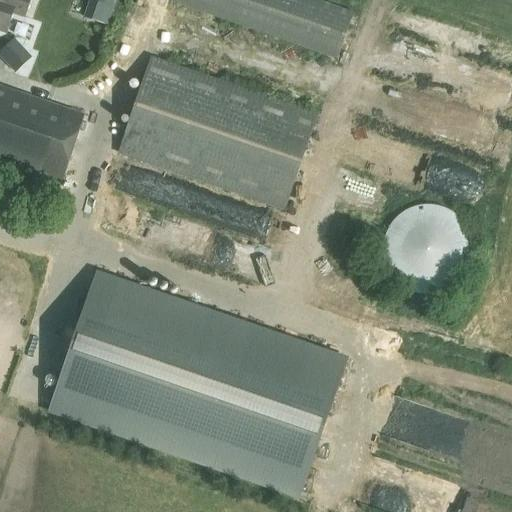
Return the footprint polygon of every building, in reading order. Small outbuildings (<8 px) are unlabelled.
[(24,18),(30,0),(0,0),(0,31),(6,34),(13,14),(24,18)] [(337,58),(353,13),(314,0),(171,0),(171,1),(337,58)] [(18,44),(3,52),(13,69),(28,61),(18,44)] [(285,210),(317,114),(151,58),(119,153),(285,210)] [(0,157),(62,179),(85,115),(0,86),(0,157)] [(384,242),(383,250),(384,258),(386,266),(390,273),(395,280),(401,285),(408,289),(415,292),(424,294),(432,294),(440,292),(447,289),(454,285),(460,280),(465,273),(469,266),(471,258),(472,250),(471,242),(469,234),(465,226),(460,220),(454,214),(447,210),(440,207),(432,205),(424,205),(415,207),(408,210),(401,214),(395,220),(390,226),(386,234),(384,242)] [(0,327),(25,334),(41,276),(0,264),(0,327)] [(50,410),(299,497),(346,360),(96,274),(62,375),(50,410)] [(53,387),(56,383),(56,379),(53,376),(49,375),(45,379),(45,383),(48,386),(53,387)] [(313,477),(306,493),(318,498),(325,482),(313,477)]
